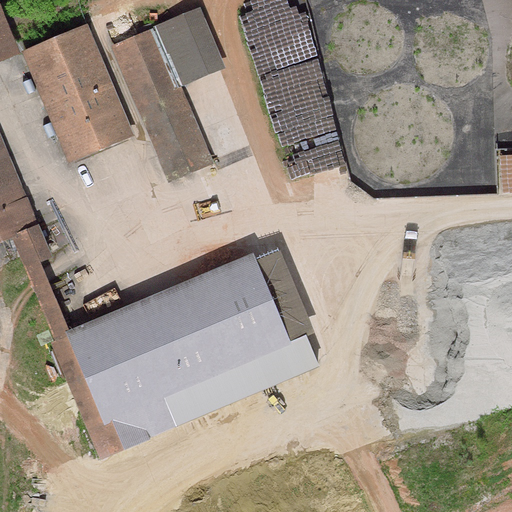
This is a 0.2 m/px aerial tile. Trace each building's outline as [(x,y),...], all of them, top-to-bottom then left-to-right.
[(0,148),(8,146),(0,126),(0,62),(22,54),(2,3),(0,3),(0,148)] [(200,7),(153,26),(178,86),(183,84),(225,67),(200,7)] [(88,23),(22,50),(69,162),(135,135),(88,23)] [(144,32),(111,46),(169,183),(216,163),(183,84),(178,86),(153,26),(151,23),(142,27),(144,32)] [(8,146),(0,148),(0,239),(10,236),(27,228),(41,260),(54,258),(8,146)] [(511,147),(493,149),(496,196),(511,194),(511,147)] [(41,260),(27,228),(10,236),(53,340),(49,343),(99,460),(126,449),(113,420),(104,423),(66,331),(70,329),(41,260)] [(66,331),(104,423),(113,420),(126,449),(321,365),(308,335),(307,333),(292,340),(257,259),(252,249),(70,329),(66,331)] [(279,250),(257,259),(292,340),(307,333),(308,335),(314,333),(279,250)]
